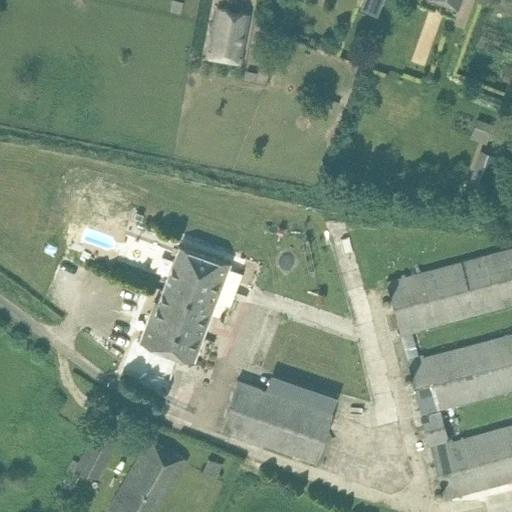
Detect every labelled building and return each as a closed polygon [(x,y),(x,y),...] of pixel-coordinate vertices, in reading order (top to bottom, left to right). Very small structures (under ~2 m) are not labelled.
[(363,0),(360,9),(377,16),(383,0),(363,0)] [(433,0),(457,9),(460,0),(433,0)] [(217,7),(208,56),(239,62),(248,13),(217,7)] [(511,243),(386,277),(422,412),(419,412),(428,444),(432,443),(447,499),(511,480),(511,421),(449,439),(441,409),(511,389),(511,331),(419,357),(411,329),(511,302),(511,243)] [(150,312),(139,339),(185,356),(194,360),(210,316),(216,300),(229,306),(241,273),(228,268),(229,264),(197,252),(179,245),(153,313),(150,312)] [(316,459),(333,412),(237,379),(221,427),(316,459)] [(76,466),(97,478),(118,436),(97,425),(76,466)] [(149,438),(108,507),(116,511),(155,511),(186,460),(166,448),(149,438)]
